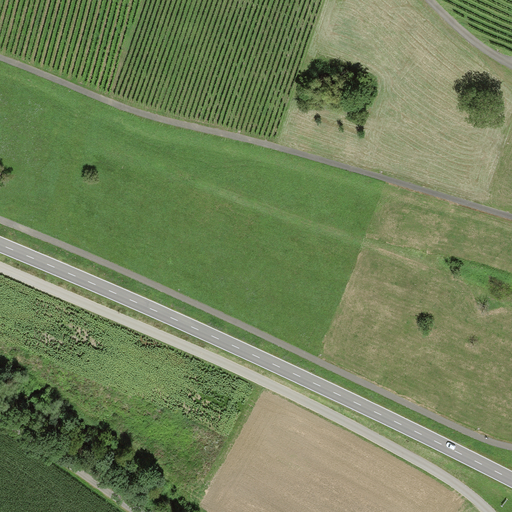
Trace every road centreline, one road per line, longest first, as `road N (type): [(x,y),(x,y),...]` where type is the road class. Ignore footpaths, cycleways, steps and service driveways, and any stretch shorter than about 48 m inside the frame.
road 1 (primary): [(0,244),(511,480)]
road 2 (track): [(0,51),(143,106),(511,215)]
road 3 (track): [(0,268),(357,428),(446,477)]
road 4 (track): [(0,420),(135,511)]
